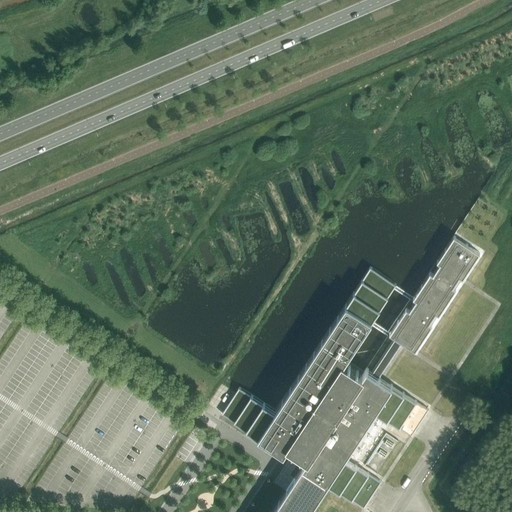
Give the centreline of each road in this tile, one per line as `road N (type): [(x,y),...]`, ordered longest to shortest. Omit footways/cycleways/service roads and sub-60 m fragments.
road 1 (primary): [(0,163),(383,0)]
road 2 (primary): [(313,0),(0,133)]
